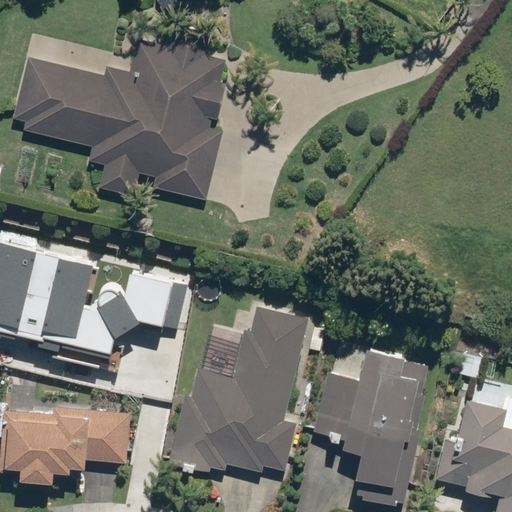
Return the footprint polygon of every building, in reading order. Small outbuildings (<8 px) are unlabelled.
[(104,73),(28,56),(13,118),(25,121),(23,130),(93,147),(90,160),(105,163),(100,187),(135,195),(140,172),(156,176),(153,186),(206,199),(222,130),(214,128),(225,82),(220,81),(225,58),(206,54),(211,32),(175,24),(170,46),(138,38),(130,71),(106,66),(104,73)] [(172,281),(129,271),(123,293),(121,291),(116,288),(109,286),(103,287),(98,291),(96,298),(89,302),(89,307),(83,305),(95,262),(36,248),(0,239),(0,333),(14,337),(15,333),(31,337),(28,347),(118,370),(124,345),(113,342),(114,335),(139,319),(162,323),(172,281)] [(308,318),(257,306),(251,331),(244,329),(233,375),(198,367),(191,396),(184,395),(169,460),(209,470),(210,466),(225,469),(226,462),(261,471),(263,465),(285,470),(296,423),(284,420),(308,318)] [(328,372),(314,431),(344,438),(342,449),(359,453),(354,477),(359,478),(355,496),(396,505),(402,507),(420,429),(415,428),(429,365),(404,359),(404,356),(366,347),(359,378),(328,372)] [(456,440),(445,437),(436,478),(466,485),(465,489),(498,497),(494,511),(511,511),(511,396),(505,395),(503,407),(466,398),(456,440)] [(53,414),(4,409),(0,455),(0,471),(19,473),(19,480),(52,483),(53,472),(69,474),(70,468),(85,469),(86,460),(127,463),(132,412),(54,405),(53,414)]
